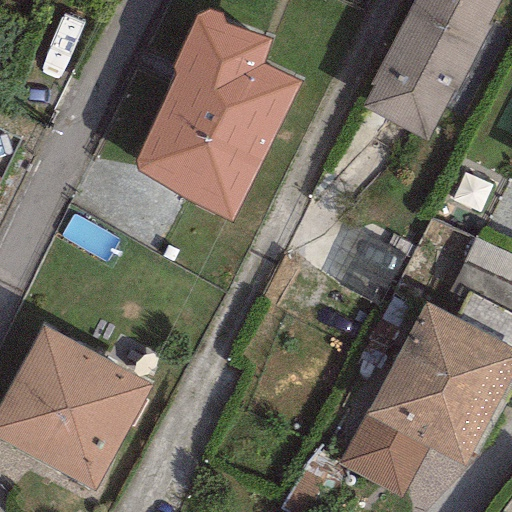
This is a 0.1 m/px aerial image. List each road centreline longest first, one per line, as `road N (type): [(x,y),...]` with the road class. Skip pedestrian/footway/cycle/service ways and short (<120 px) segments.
road 1 (unknown): [(413,0),(177,511)]
road 2 (unclassified): [(0,259),(129,0)]
road 3 (unclassified): [(511,401),(437,511)]
